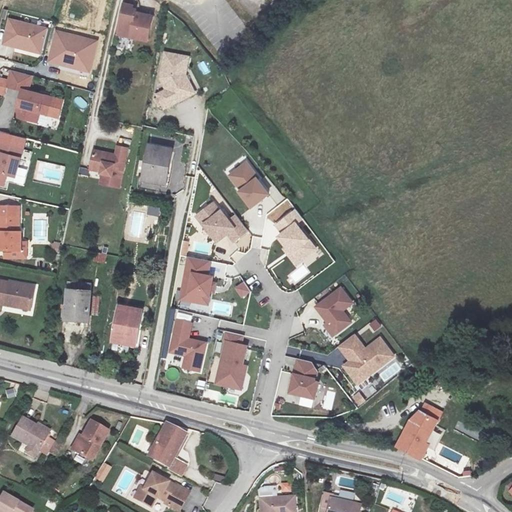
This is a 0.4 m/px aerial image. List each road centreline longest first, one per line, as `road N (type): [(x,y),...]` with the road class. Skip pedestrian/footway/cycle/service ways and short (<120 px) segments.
road 1 (tertiary): [(261,433),(0,364)]
road 2 (tertiary): [(467,499),(408,471),(261,433)]
road 3 (unknown): [(144,403),(185,195)]
road 4 (residential): [(253,262),(288,309),(261,433)]
